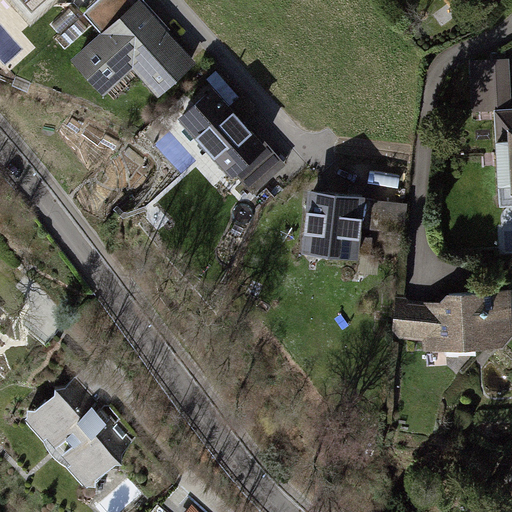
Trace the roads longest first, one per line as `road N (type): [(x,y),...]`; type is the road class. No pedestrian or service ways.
road 1 (residential): [(294,511),(252,478),(0,145)]
road 2 (residential): [(174,0),(301,139)]
